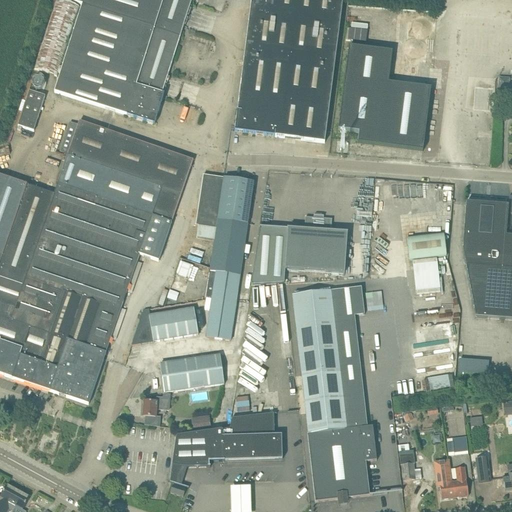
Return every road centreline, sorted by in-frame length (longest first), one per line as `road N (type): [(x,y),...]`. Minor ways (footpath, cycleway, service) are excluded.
road 1 (unknown): [(65,481),(96,433),(132,314),(180,225),(206,138)]
road 2 (unclassified): [(511,181),(251,163)]
road 3 (unknown): [(29,158),(62,108),(206,138)]
road 4 (unknown): [(206,138),(232,68),(240,0)]
road 5 (tertiary): [(0,455),(113,511)]
